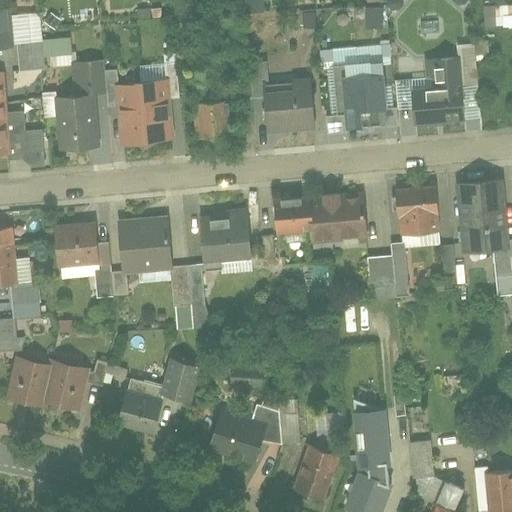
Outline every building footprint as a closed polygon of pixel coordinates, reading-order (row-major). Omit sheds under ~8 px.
[(13,0),(0,0),(0,53),(18,52),(13,0)] [(511,26),(511,4),(486,6),(487,28),(511,26)] [(369,7),(369,28),(385,28),(386,7),(369,7)] [(418,135),(472,130),(468,89),(466,66),(465,51),(449,52),(433,54),(434,68),(450,67),(452,91),(414,94),(418,135)] [(388,108),(384,61),(334,66),(339,115),(347,114),(348,128),(382,125),(380,109),(388,108)] [(142,65),(143,79),(171,77),(170,63),(142,65)] [(0,117),(9,117),(6,73),(0,73),(0,117)] [(173,80),(120,84),(126,153),(180,148),(173,80)] [(320,133),(316,81),(267,85),(271,137),(320,133)] [(99,95),(58,98),(63,156),(104,152),(99,95)] [(236,101),(196,105),(200,148),(240,144),(236,101)] [(46,145),(44,129),(28,130),(26,114),(13,115),(14,135),(26,134),(27,146),(46,145)] [(0,161),(12,161),(9,117),(0,117),(0,161)] [(511,249),(506,181),(459,186),(465,258),(511,253),(511,249)] [(441,183),(398,187),(403,241),(446,237),(441,183)] [(320,212),(308,213),(310,231),(311,244),(366,238),(361,196),(341,198),(340,190),(318,193),(320,212)] [(307,204),(274,207),(277,234),(310,231),(308,213),(307,204)] [(254,213),(202,217),(206,267),(258,262),(254,213)] [(174,216),(121,221),(126,278),(180,273),(174,216)] [(100,224),(56,228),(60,275),(105,271),(100,224)] [(13,229),(0,230),(0,293),(19,292),(13,229)] [(0,318),(0,352),(18,351),(16,318),(0,318)] [(17,357),(6,401),(43,411),(45,403),(54,367),(17,357)] [(54,367),(45,403),(82,413),(93,369),(56,359),(54,367)] [(111,382),(115,366),(100,362),(96,378),(111,382)] [(166,403),(130,392),(120,426),(156,437),(166,403)] [(273,427),(224,413),(212,454),(261,468),(273,427)] [(413,441),(415,479),(435,477),(433,440),(413,441)] [(342,457),(309,445),(292,492),(325,504),(342,457)] [(381,511),(397,474),(365,461),(346,509),(354,511),(381,511)] [(511,511),(511,471),(488,473),(490,511),(511,511)] [(458,511),(437,502),(432,511),(458,511)]
